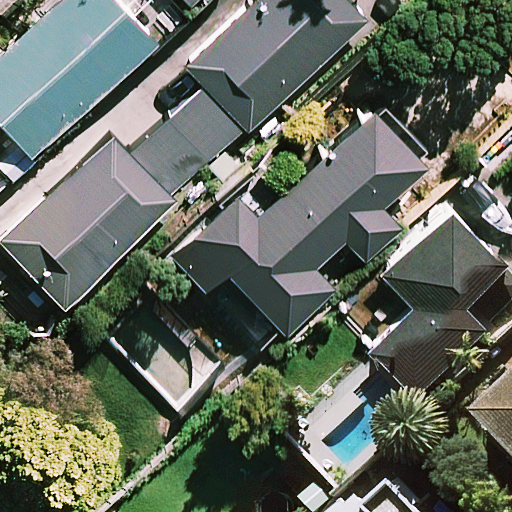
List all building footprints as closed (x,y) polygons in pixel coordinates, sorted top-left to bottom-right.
[(366,13),(353,0),(248,0),(185,59),(204,80),(132,148),(113,127),(0,233),(0,245),(56,305),(366,13)] [(155,26),(129,0),(48,0),(0,47),(0,128),(24,154),(155,26)] [(425,152),(369,96),(254,208),(233,187),(171,248),(206,283),(226,263),(284,322),(328,279),(309,260),(342,227),(363,248),(398,213),(381,196),(425,152)] [(364,340),(422,399),(494,329),(478,313),(511,279),(511,265),(447,199),(380,265),(410,296),(364,340)] [(511,387),(483,416),(511,446),(511,387)] [(50,511),(26,488),(2,511),(50,511)] [(418,511),(395,488),(372,511),(356,495),(338,511),(418,511)]
